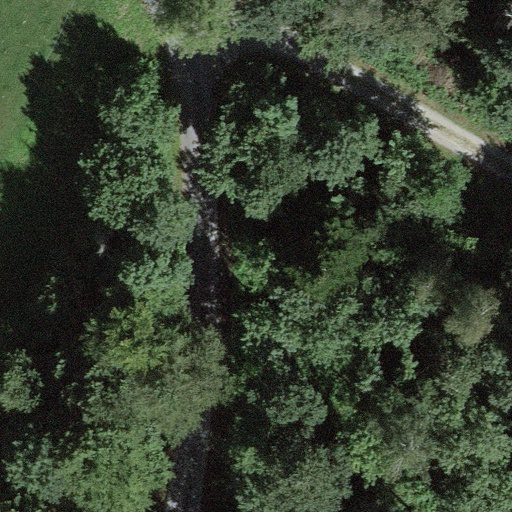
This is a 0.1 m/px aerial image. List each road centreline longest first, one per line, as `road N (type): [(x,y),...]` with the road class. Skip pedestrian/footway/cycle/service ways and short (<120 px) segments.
road 1 (track): [(182,511),(203,187),(184,41),(159,0)]
road 2 (track): [(220,0),(511,180)]
